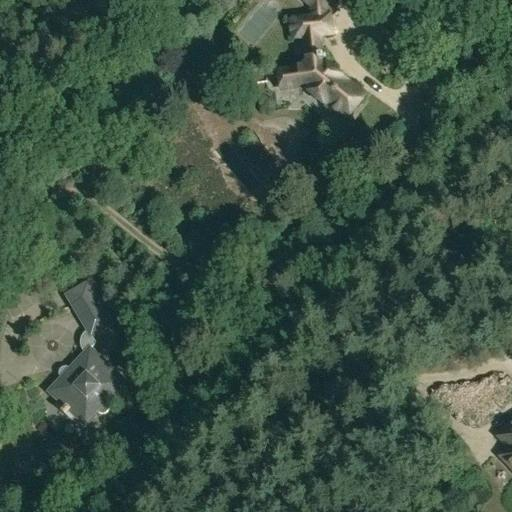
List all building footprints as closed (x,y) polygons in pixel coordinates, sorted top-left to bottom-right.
[(304,0),(318,9),(323,0),(304,0)] [(291,43),(302,41),(306,71),(278,74),(280,94),(303,91),(344,124),(367,97),(326,63),(323,39),(334,38),(331,15),(288,20),(291,43)] [(95,335),(112,325),(88,284),(67,297),(88,332),(91,337),(95,335)] [(91,337),(88,332),(86,334),(83,336),(81,338),(80,341),(79,343),(79,346),(79,349),(80,352),(81,355),(83,357),(71,370),(69,369),(67,369),(65,369),(63,370),(62,371),(60,373),(60,375),(60,377),(60,379),(61,380),(49,394),(59,403),(55,406),(72,422),(75,418),(85,428),(98,414),(99,415),(101,416),(103,415),(105,414),(107,413),(108,412),(109,410),(109,408),(108,406),(107,404),(126,384),(92,352),(95,335),(91,337)] [(511,441),(503,449),(511,458),(511,461),(505,468),(511,476),(511,441)]
